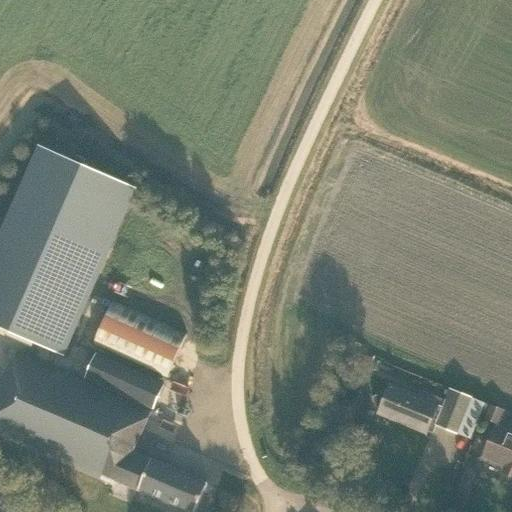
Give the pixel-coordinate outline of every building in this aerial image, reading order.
[(0,239),(0,329),(61,356),(133,188),(40,148),(0,239)] [(187,334),(113,300),(93,344),(167,378),(187,334)] [(86,378),(119,393),(117,397),(46,365),(30,358),(16,352),(0,387),(0,435),(111,484),(111,485),(112,485),(114,481),(139,490),(140,489),(193,511),(195,511),(207,484),(132,452),(152,412),(123,398),(125,395),(153,409),(164,385),(97,354),(86,378)] [(359,353),(353,369),(367,374),(373,359),(359,353)] [(445,402),(420,392),(418,396),(391,385),(379,413),(427,433),(428,430),(433,432),(436,425),(470,439),(485,403),(450,388),(445,402)] [(490,404),(484,418),(499,425),(505,410),(490,404)] [(496,426),(484,457),(511,468),(511,433),(502,429),(496,426)]
